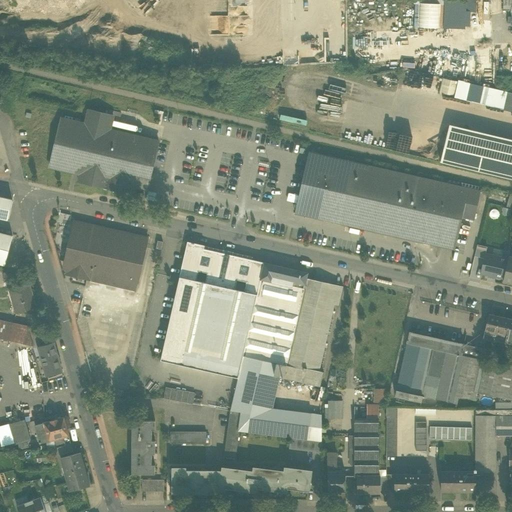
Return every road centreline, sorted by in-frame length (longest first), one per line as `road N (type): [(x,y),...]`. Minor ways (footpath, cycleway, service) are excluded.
road 1 (residential): [(511,301),(26,194)]
road 2 (residential): [(114,508),(26,194)]
road 3 (residential): [(342,508),(114,508)]
road 4 (residential): [(511,510),(342,508)]
road 5 (unknown): [(425,282),(414,308),(427,319),(473,326),(487,296)]
